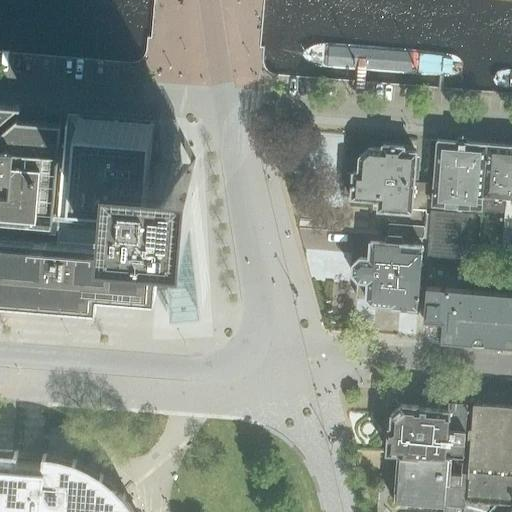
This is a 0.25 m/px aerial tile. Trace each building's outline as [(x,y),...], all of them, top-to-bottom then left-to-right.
[(511,0),(480,0),(480,5),(511,8),(511,0)] [(319,40),(284,51),(315,70),(361,74),(438,80),(463,76),(465,63),(441,52),(319,40)] [(481,87),(511,89),(511,69),(483,67),(481,87)] [(0,236),(60,242),(100,245),(100,235),(107,236),(108,228),(109,213),(59,209),(65,139),(59,138),(61,127),(61,124),(59,123),(46,122),(44,122),(18,120),(17,119),(1,133),(0,133),(0,122),(17,108),(20,108),(21,105),(0,103),(0,236)] [(67,110),(67,116),(65,139),(59,209),(109,213),(108,228),(107,236),(160,240),(166,241),(166,233),(182,234),(189,235),(190,220),(195,159),(182,158),(178,158),(162,156),(160,117),(67,110)] [(483,195),(487,144),(486,144),(487,144),(484,143),(484,144),(467,142),(457,141),(457,142),(440,140),(437,140),(436,150),(432,205),(452,206),(452,211),(430,209),(426,260),(470,263),(474,213),(470,212),(470,208),(471,208),(482,209),(483,195)] [(511,239),(511,145),(511,146),(489,144),(487,144),(483,195),(487,196),(488,199),(490,201),(498,202),(502,201),(503,197),(511,197),(511,229),(511,239)] [(345,174),(343,195),(351,195),(351,197),(352,197),(354,198),(354,197),(379,199),(378,209),(387,209),(402,209),(402,210),(411,211),(411,207),(425,208),(428,183),(414,182),(416,152),(413,151),(414,151),(405,151),(403,151),(403,149),(403,146),(401,146),(401,147),(398,146),(389,145),(389,146),(385,145),(383,145),(383,147),(383,149),(381,149),(372,148),(370,148),(369,148),(368,149),(361,155),(360,156),(360,157),(360,156),(360,160),(359,160),(359,169),(359,173),(354,172),(353,174),(345,174)] [(403,236),(423,238),(423,235),(424,227),(388,224),(387,235),(403,236)] [(60,242),(0,236),(0,303),(96,311),(97,297),(155,302),(160,240),(107,236),(100,235),(100,245),(60,242)] [(423,245),(402,243),(385,242),(370,241),(369,258),(360,257),(353,263),(352,273),(358,280),(357,297),(366,298),(371,303),(373,303),(388,304),(388,305),(390,305),(390,306),(393,306),(415,308),(418,308),(423,245)] [(511,270),(428,263),(424,319),(427,319),(441,336),(441,339),(511,344),(511,270)] [(463,453),(468,401),(460,401),(460,400),(444,399),(444,401),(446,401),(445,408),(445,409),(428,408),(426,408),(418,407),(418,406),(417,406),(417,405),(416,405),(415,405),(403,404),(401,404),(400,404),(395,399),(387,405),(392,411),(391,411),(390,427),(389,426),(387,452),(398,453),(397,453),(446,457),(446,450),(451,450),(450,452),(463,453)] [(468,473),(465,502),(511,505),(511,404),(509,405),(509,404),(507,404),(504,404),(499,403),(499,406),(489,405),(489,402),(487,402),(487,405),(481,404),(475,404),(476,402),(473,402),(468,473)] [(0,511),(136,511),(135,509),(133,505),(130,501),(125,495),(121,490),(116,485),(110,480),(103,475),(97,471),(90,467),(84,464),(78,461),(73,459),(66,457),(60,456),(54,455),(47,454),(43,453),(42,462),(17,460),(18,451),(0,449),(0,511)] [(397,453),(397,454),(397,456),(399,457),(397,476),(395,476),(393,501),(406,503),(443,505),(442,511),(464,511),(465,502),(468,473),(450,472),(451,458),(446,457),(397,453)]
